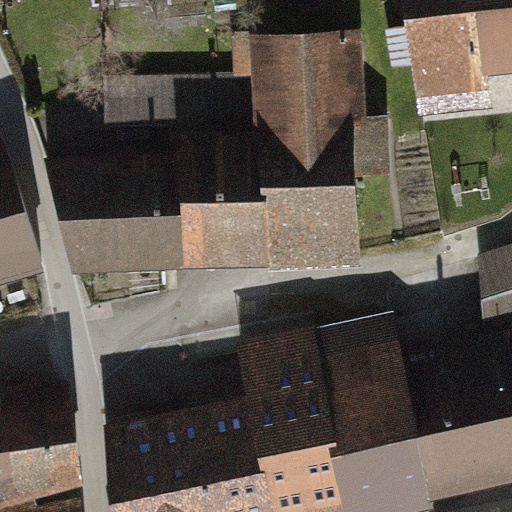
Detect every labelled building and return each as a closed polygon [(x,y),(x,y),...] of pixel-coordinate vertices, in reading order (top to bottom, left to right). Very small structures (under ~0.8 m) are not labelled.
[(511,0),(404,0),(423,114),(497,107),(494,73),(511,71),(511,0)] [(118,156),(51,160),(83,279),(364,268),(360,178),(394,175),(391,116),(367,116),(362,31),(252,38),(252,82),(115,84),(118,156)] [(0,282),(45,269),(1,136),(0,136),(0,282)] [(511,236),(480,250),(489,324),(511,322),(511,236)] [(250,391),(107,416),(122,511),(344,511),(511,472),(511,333),(510,325),(407,347),(398,316),(244,349),(250,391)] [(0,511),(82,511),(66,382),(14,389),(12,376),(0,377),(0,511)]
